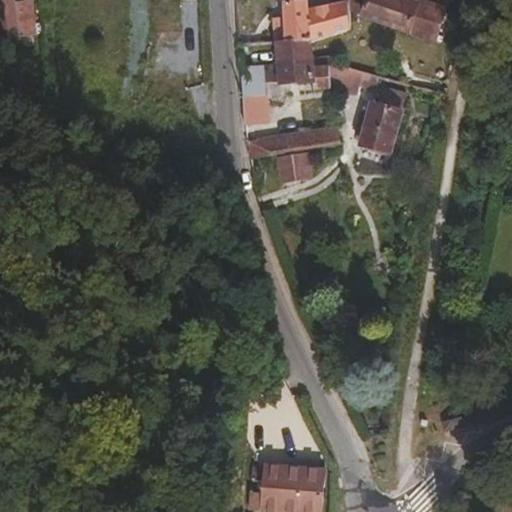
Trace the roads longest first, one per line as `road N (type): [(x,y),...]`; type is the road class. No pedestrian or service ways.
road 1 (residential): [(210,0),(226,196),(364,511)]
road 2 (tertiary): [(511,431),(473,452),(411,511)]
